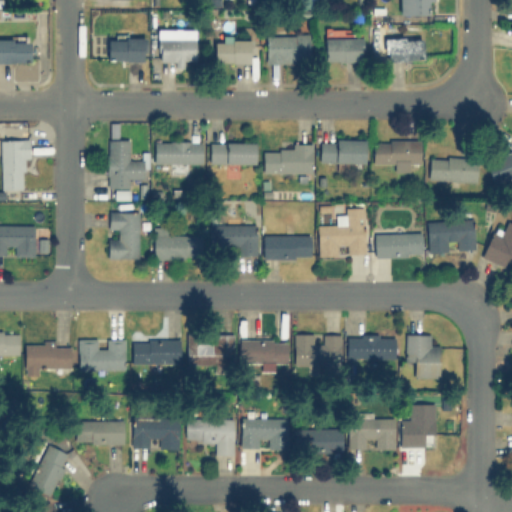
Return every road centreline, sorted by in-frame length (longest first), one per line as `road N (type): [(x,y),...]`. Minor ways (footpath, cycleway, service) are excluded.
road 1 (residential): [(0,295),(410,296),(462,306)]
road 2 (residential): [(0,104),(421,104),(457,92)]
road 3 (residential): [(111,500),(145,491),(427,490),(482,500)]
road 4 (residential): [(481,511),(479,340),(462,306)]
road 5 (residential): [(66,295),(67,105)]
